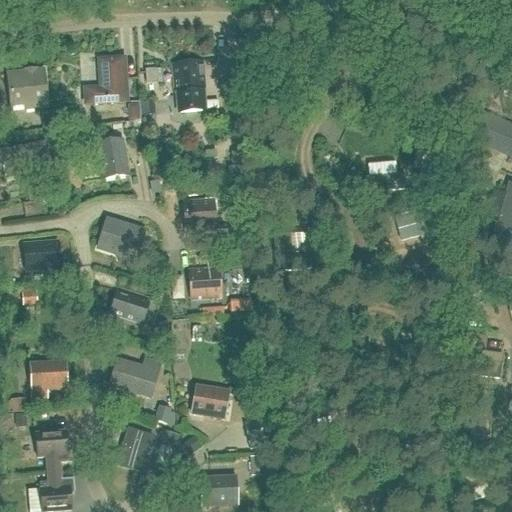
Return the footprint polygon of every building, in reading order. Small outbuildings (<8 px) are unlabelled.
[(126,103),(126,101),(123,61),(99,62),(100,90),(89,91),(90,105),(126,103)] [(204,93),(201,64),(172,66),(175,95),(178,95),(180,114),(202,112),(200,93),(204,93)] [(146,86),(156,85),(155,71),(144,72),(146,86)] [(25,111),(47,109),(43,72),(37,73),(37,72),(30,72),(30,74),(7,76),(10,109),(24,107),(25,111)] [(459,138),(511,159),(511,128),(469,111),(459,138)] [(190,116),(190,127),(210,127),(210,115),(190,116)] [(128,177),(122,143),(95,147),(101,181),(128,177)] [(37,179),(51,176),(45,145),(0,152),(0,167),(34,161),(37,179)] [(511,185),(509,185),(487,254),(511,261),(511,185)] [(32,194),(17,194),(17,211),(31,211),(32,194)] [(212,202),(183,204),(185,233),(214,231),(212,202)] [(114,251),(136,258),(144,234),(120,226),(118,230),(105,226),(97,250),(113,255),(114,251)] [(291,253),(290,235),(275,236),(277,271),(316,268),(316,267),(317,266),(316,254),(315,253),(315,251),(291,253)] [(59,271),(57,244),(23,247),(25,274),(59,271)] [(218,270),(189,272),(191,301),(220,299),(218,270)] [(110,315),(141,325),(148,305),(117,295),(110,315)] [(399,327),(401,367),(449,365),(447,325),(399,327)] [(149,398),(159,368),(145,363),(142,372),(117,364),(110,386),(149,398)] [(65,391),(64,365),(30,367),(32,401),(42,400),(41,393),(65,391)] [(192,389),(188,415),(223,420),(227,395),(192,389)] [(152,439),(127,431),(116,466),(142,474),(152,439)] [(47,475),(61,474),(60,466),(71,465),(70,452),(66,448),(65,434),(35,437),(37,461),(46,460),(47,475)] [(61,474),(47,475),(48,491),(39,492),(41,511),(71,511),(70,499),(74,495),(73,482),(61,483),(61,474)] [(236,508),(234,479),(200,481),(202,509),(236,508)]
